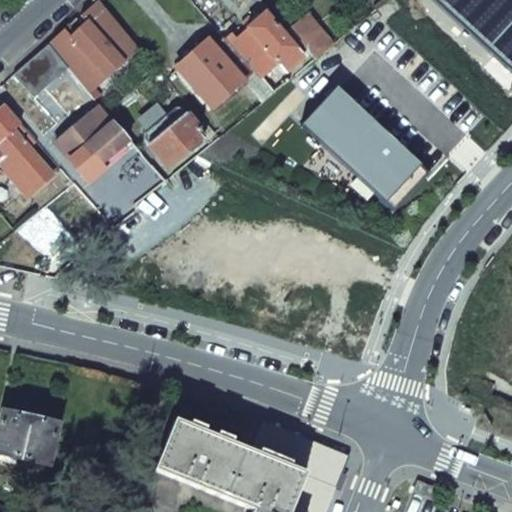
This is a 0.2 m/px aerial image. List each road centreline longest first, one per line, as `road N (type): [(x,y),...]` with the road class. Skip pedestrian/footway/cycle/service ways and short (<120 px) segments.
road 1 (tertiary): [(0,318),(228,373),(387,429)]
road 2 (unclassified): [(387,429),(420,313),(469,225),(511,181)]
road 3 (tertiary): [(387,429),(511,483)]
